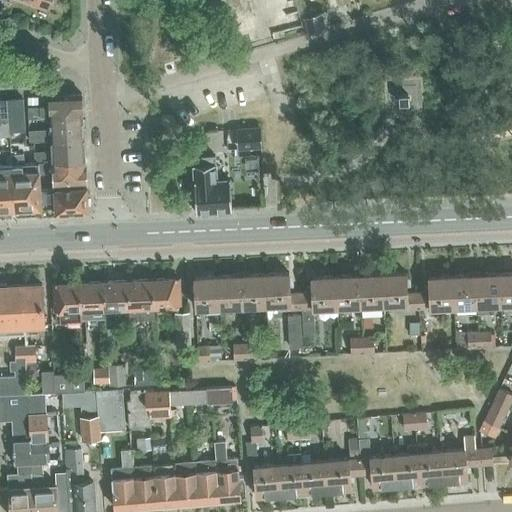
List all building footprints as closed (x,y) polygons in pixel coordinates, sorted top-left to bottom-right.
[(308,33),(328,27),(323,12),(304,17),(308,33)] [(48,81),(46,90),(57,92),(59,82),(48,81)] [(50,113),(50,118),(82,116),(81,94),(49,96),(49,107),(47,108),(47,105),(27,107),(28,120),(47,118),(47,113),(50,113)] [(22,99),(8,100),(9,119),(9,131),(25,130),(24,118),(22,99)] [(0,135),(9,136),(9,131),(9,119),(8,100),(0,100),(0,135)] [(51,134),(51,140),(84,138),(82,116),(50,118),(51,129),(51,134)] [(236,128),(237,149),(260,148),(259,127),(236,128)] [(51,140),(52,150),(48,150),(48,160),(44,160),(44,162),(52,161),(85,159),(84,138),(51,140)] [(48,160),(48,150),(34,151),(34,163),(39,162),(44,162),(44,160),(48,160)] [(0,208),(15,208),(13,164),(12,153),(0,153),(0,208)] [(194,180),(195,180),(196,192),(195,192),(196,213),(230,211),(229,180),(228,180),(228,178),(216,179),(215,154),(191,155),(192,180),(194,180)] [(44,162),(39,162),(39,168),(44,167),(44,172),(53,172),(54,183),(86,181),(85,159),(52,161),(44,162)] [(13,164),(15,208),(41,206),(40,188),(39,168),(39,162),(34,163),(13,164)] [(40,188),(41,206),(54,206),(55,212),(88,210),(86,186),(40,188)] [(511,271),(499,272),(500,304),(511,303),(511,271)] [(265,305),(289,303),(290,308),(301,308),(305,308),(304,291),(296,292),(289,292),(288,272),(264,273),(265,305)] [(405,272),(381,274),(383,304),(407,303),(407,307),(419,307),(418,291),(414,291),(406,292),(405,272)] [(499,272),(476,273),(477,313),(487,312),(487,304),(500,304),(499,272)] [(242,306),(265,305),(264,273),(241,274),(242,306)] [(476,273),(453,274),(454,305),(465,305),(466,313),(477,313),(476,273)] [(219,307),(242,306),(241,274),(217,276),(219,307)] [(381,274),(358,275),(360,305),(383,304),(381,274)] [(429,275),(429,290),(418,291),(419,307),(454,305),(453,274),(429,275)] [(358,275),(335,276),(336,306),(360,305),(358,275)] [(195,308),(219,307),(217,276),(193,277),(195,308)] [(311,277),(312,291),(304,291),(305,308),(301,308),(303,336),(315,335),(313,307),(336,306),(335,276),(311,277)] [(152,278),(153,305),(178,304),(177,277),(152,278)] [(135,340),(134,319),(154,318),(153,305),(152,278),(128,279),(129,307),(129,316),(125,316),(126,341),(135,340)] [(115,307),(129,307),(128,279),(103,281),(105,308),(105,321),(115,321),(115,307)] [(80,309),(105,308),(103,281),(79,282),(80,309)] [(81,321),(80,309),(79,282),(54,283),(56,322),(81,321)] [(42,284),(22,285),(24,324),(44,323),(42,284)] [(18,285),(0,285),(0,333),(24,332),(24,324),(22,285),(18,285)] [(188,312),(186,312),(175,313),(176,339),(177,339),(177,348),(189,347),(188,339),(189,339),(188,312)] [(302,347),(300,314),(287,314),(289,347),(302,347)] [(409,336),(419,336),(419,321),(409,321),(409,336)] [(467,347),(478,347),(478,330),(467,330),(467,347)] [(478,330),(478,347),(490,347),(490,330),(478,330)] [(373,335),(361,336),(361,353),(373,352),(373,335)] [(361,353),(361,336),(349,336),(350,353),(361,353)] [(256,341),(244,342),(245,359),(257,358),(256,341)] [(245,359),(244,342),(233,342),(234,360),(245,359)] [(34,344),(25,345),(25,361),(25,366),(35,366),(34,344)] [(196,344),(197,361),(209,360),(209,358),(209,353),(209,345),(209,344),(196,344)] [(220,344),(209,345),(209,353),(209,358),(209,360),(218,360),(218,357),(221,357),(220,344)] [(14,374),(0,374),(0,393),(10,393),(26,393),(26,392),(26,377),(25,366),(25,361),(25,345),(14,345),(14,360),(9,360),(10,369),(14,370),(14,374)] [(108,364),(108,386),(125,385),(124,363),(108,364)] [(35,366),(25,366),(26,377),(38,377),(37,366),(35,366)] [(108,380),(107,368),(92,369),(93,381),(108,380)] [(134,369),(134,384),(155,383),(154,368),(134,369)] [(54,369),(43,370),(44,391),(55,391),(54,373),(54,369)] [(54,373),(55,391),(84,389),(83,372),(54,373)] [(231,386),(206,388),(207,397),(210,396),(210,404),(231,402),(231,386)] [(511,392),(498,387),(493,399),(508,407),(511,398),(511,392)] [(191,388),(169,390),(170,405),(190,403),(189,398),(192,398),(191,388)] [(206,388),(191,388),(192,398),(189,398),(190,403),(206,402),(207,404),(210,404),(210,396),(207,397),(206,388)] [(84,390),(85,416),(97,415),(96,394),(95,390),(84,390)] [(169,390),(144,391),(145,400),(147,400),(149,417),(170,416),(170,405),(169,390)] [(145,400),(144,391),(129,392),(130,401),(126,402),(129,426),(149,425),(149,417),(147,400),(145,400)] [(97,415),(99,430),(125,428),(122,392),(96,394),(97,415)] [(0,393),(0,417),(4,418),(4,410),(10,410),(10,406),(10,400),(10,398),(10,393),(0,393)] [(508,407),(493,399),(483,419),(499,427),(508,407)] [(19,475),(6,476),(7,485),(8,511),(32,511),(32,500),(31,484),(29,448),(27,421),(26,405),(10,406),(10,410),(12,439),(14,467),(18,466),(19,475)] [(27,405),(26,405),(27,421),(29,448),(31,484),(32,500),(32,511),(68,511),(66,482),(66,472),(55,472),(55,482),(42,483),(42,476),(41,458),(43,458),(42,442),(47,441),(45,413),(38,414),(27,414),(27,405)] [(425,410),(414,411),(415,429),(426,428),(425,410)] [(415,429),(414,411),(402,412),(403,429),(415,429)] [(82,417),(83,440),(98,438),(97,415),(85,416),(82,417)] [(365,416),(357,417),(358,430),(366,429),(365,416)] [(299,438),(297,421),(285,422),(286,443),(299,442),(299,438)] [(309,421),(297,421),(299,438),(310,437),(309,421)] [(244,441),(246,460),(257,459),(256,445),(264,444),(262,427),(260,427),(259,424),(249,425),(251,441),(244,441)] [(444,449),(440,449),(442,480),(466,478),(465,464),(476,463),(475,448),(474,434),(463,435),(464,447),(444,449)] [(163,436),(150,437),(151,450),(152,452),(165,451),(163,436)] [(357,437),(348,437),(349,449),(359,449),(359,443),(359,438),(358,436),(357,437)] [(150,437),(136,438),(137,451),(151,450),(150,437)] [(394,453),(370,455),(369,438),(359,438),(359,443),(359,449),(360,456),(361,473),(371,472),(372,486),(396,484),(394,453)] [(214,441),(215,458),(218,497),(240,496),(236,456),(226,457),(225,440),(214,441)] [(440,443),(416,445),(419,482),(442,480),(440,449),(440,443)] [(393,446),(394,453),(396,484),(419,482),(416,445),(393,446)] [(491,446),(475,448),(476,463),(492,462),(492,452),(491,446)] [(78,447),(64,448),(66,472),(66,482),(68,511),(95,511),(93,481),(81,482),(81,479),(79,460),(78,447)] [(120,449),(122,466),(111,467),(114,506),(136,504),(132,466),(131,448),(120,449)] [(309,453),(300,454),(303,491),(326,489),(324,459),(310,460),(309,453)] [(290,461),(277,462),(280,493),(303,491),(300,454),(290,454),(290,461)] [(360,456),(324,459),(326,489),(350,487),(349,474),(361,473),(360,456)] [(194,460),(195,469),(198,499),(218,497),(215,458),(194,460)] [(198,499),(195,469),(194,460),(174,461),(177,501),(198,499)] [(174,461),(152,464),(156,495),(156,503),(177,501),(174,461)] [(280,493),(277,462),(253,464),(256,494),(280,493)] [(152,464),(132,466),(136,504),(156,503),(156,495),(152,464)]
